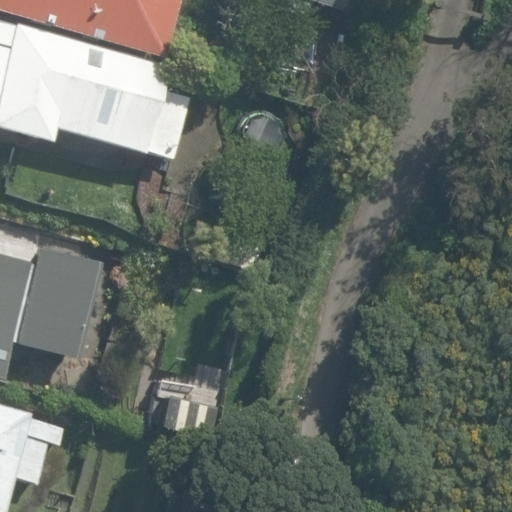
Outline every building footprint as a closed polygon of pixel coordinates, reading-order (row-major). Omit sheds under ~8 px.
[(0,0),(0,13),(156,58),(172,0),(0,0)] [(307,3),(376,22),(381,0),(281,0),(277,14),(302,21),(307,3)] [(163,66),(0,20),(0,131),(38,141),(41,127),(134,153),(136,145),(168,153),(183,98),(156,91),(163,66)] [(0,360),(12,316),(34,321),(47,271),(0,258),(0,360)] [(58,309),(114,322),(120,285),(68,272),(58,309)] [(195,368),(138,364),(132,454),(189,457),(195,368)] [(0,497),(6,476),(31,483),(43,441),(55,444),(60,427),(23,417),(24,412),(0,405),(0,497)]
